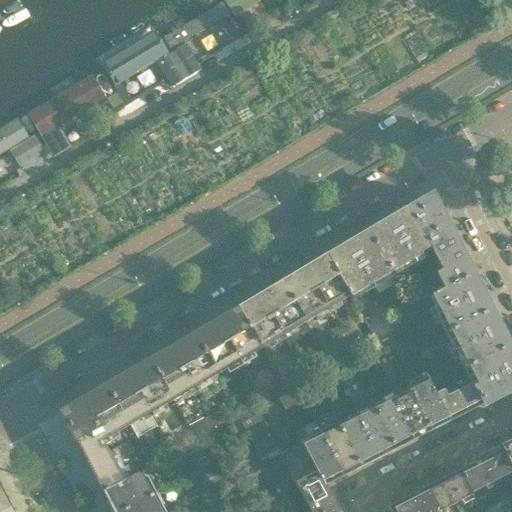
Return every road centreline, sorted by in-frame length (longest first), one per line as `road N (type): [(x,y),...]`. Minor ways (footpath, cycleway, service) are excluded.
road 1 (secondary): [(511,49),(0,350)]
road 2 (secondary): [(0,376),(511,75)]
road 3 (residential): [(8,404),(443,152)]
road 4 (residential): [(0,198),(337,0)]
road 5 (residential): [(511,424),(361,511)]
road 6 (residential): [(443,152),(511,286)]
road 7 (residential): [(61,511),(8,404)]
